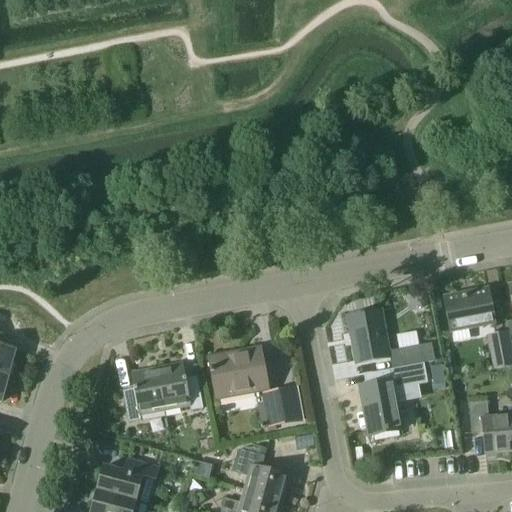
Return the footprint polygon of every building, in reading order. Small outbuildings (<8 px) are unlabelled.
[(492,326),(486,294),(444,302),(450,334),(492,326)] [(13,315),(0,311),(0,332),(8,334),(13,315)] [(381,314),(345,320),(355,367),(390,361),(393,360),(395,372),(398,371),(423,367),(434,364),(431,346),(389,353),(381,314)] [(487,338),(493,372),(511,369),(511,360),(507,335),(487,338)] [(0,336),(0,376),(8,379),(15,354),(0,349),(0,348),(3,337),(0,336)] [(209,362),(216,402),(254,395),(261,431),(300,424),(294,393),(267,398),(258,353),(209,362)] [(180,367),(156,372),(163,413),(188,408),(189,414),(201,411),(197,389),(185,391),(180,367)] [(139,423),(138,418),(163,413),(156,372),(131,377),(135,400),(122,403),(127,425),(139,423)] [(401,432),(392,384),(360,390),(369,438),(401,432)] [(468,407),(471,437),(483,436),(485,458),(511,455),(511,419),(488,421),(486,405),(468,407)] [(236,454),(231,474),(247,479),(243,493),(283,504),(290,479),(260,471),(264,459),(240,453),(236,454)] [(103,469),(97,493),(141,506),(147,481),(155,484),(158,471),(128,462),(124,475),(103,469)] [(97,493),(91,511),(145,511),(147,507),(141,506),(97,493)] [(220,511),(280,511),(283,504),(243,493),(240,505),(224,501),(220,511)]
